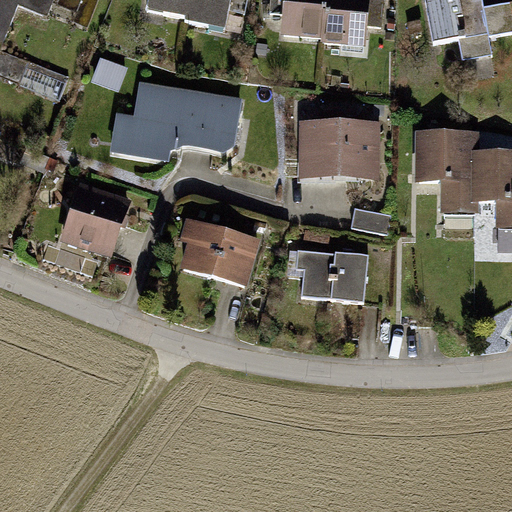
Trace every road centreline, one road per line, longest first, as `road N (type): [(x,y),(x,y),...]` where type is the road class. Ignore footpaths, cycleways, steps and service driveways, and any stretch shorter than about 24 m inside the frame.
road 1 (residential): [(129,322),(275,368),(384,374),(511,367)]
road 2 (residential): [(340,217),(184,185),(129,322)]
road 3 (track): [(64,511),(188,346)]
road 4 (residential): [(0,271),(129,322)]
